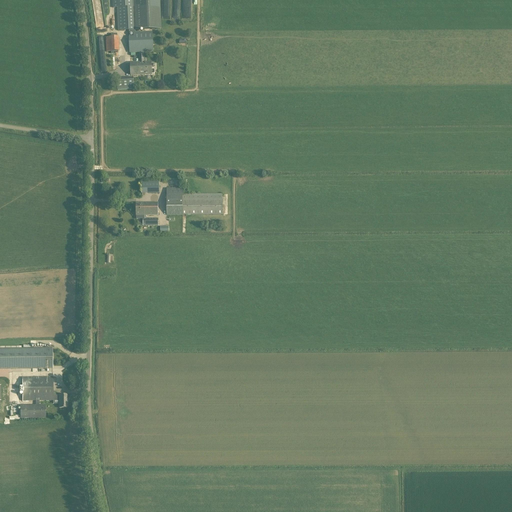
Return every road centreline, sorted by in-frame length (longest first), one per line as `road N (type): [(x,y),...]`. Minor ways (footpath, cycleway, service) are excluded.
road 1 (unclassified): [(101,511),(90,438),(91,138)]
road 2 (unclassified): [(91,138),(81,0)]
